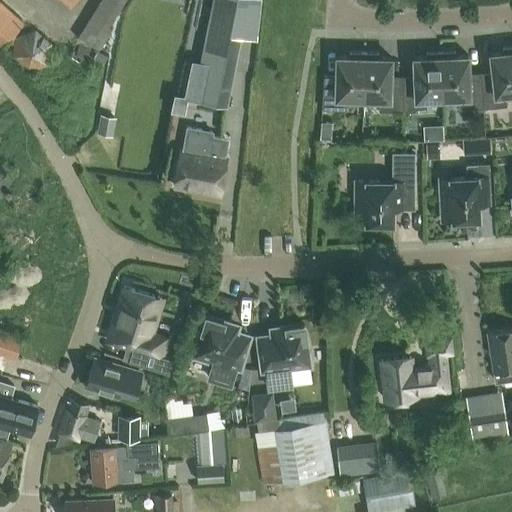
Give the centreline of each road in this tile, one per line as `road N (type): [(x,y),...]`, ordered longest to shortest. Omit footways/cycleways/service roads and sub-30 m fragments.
road 1 (residential): [(511,253),(243,269),(99,249)]
road 2 (unclassified): [(99,249),(95,295),(34,452),(29,511)]
road 3 (unclassified): [(99,249),(65,173),(0,76)]
road 4 (residential): [(336,0),(335,20),(511,17)]
